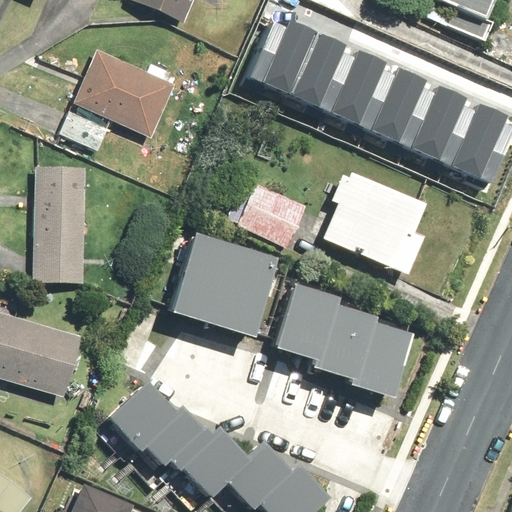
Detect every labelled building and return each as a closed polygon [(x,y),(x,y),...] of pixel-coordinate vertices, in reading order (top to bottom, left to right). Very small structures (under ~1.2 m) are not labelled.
[(195,0),(135,0),(187,21),(195,0)] [(432,0),(426,18),(485,41),(492,21),(488,19),(495,0),(432,0)] [(265,25),(244,75),(485,178),(507,128),(494,122),(497,114),(277,20),(274,29),(265,25)] [(97,50),(74,104),(150,137),(174,83),(97,50)] [(87,167),(35,167),(33,285),(85,286),(87,167)] [(428,203),(351,171),(349,176),(343,173),(332,200),(338,203),(323,239),(410,274),(425,236),(416,233),(428,203)] [(235,231),(285,252),(304,207),(254,186),(235,231)] [(168,315),(252,340),(276,263),(192,237),(168,315)] [(285,288),(268,349),(311,361),(325,307),(327,300),(285,288)] [(311,361),(310,368),(353,381),(366,330),(369,320),(325,307),(311,361)] [(0,311),(0,377),(63,396),(81,336),(0,311)] [(353,381),(350,391),(392,403),(409,342),(366,330),(353,381)] [(110,422),(135,452),(144,444),(171,422),(146,392),(110,422)] [(144,444),(169,475),(179,467),(207,443),(182,413),(171,422),(144,444)] [(179,467),(204,497),(221,483),(240,467),(215,437),(207,443),(179,467)] [(221,483),(244,511),(247,511),(253,507),(282,484),(257,453),(240,467),(221,483)] [(0,511),(20,511),(32,498),(0,472),(0,511)] [(253,507),(257,511),(308,511),(315,507),(290,477),(282,484),(253,507)] [(133,511),(136,504),(81,482),(68,511),(133,511)]
